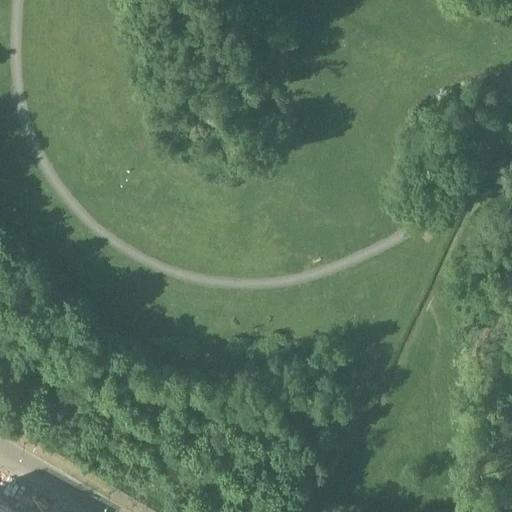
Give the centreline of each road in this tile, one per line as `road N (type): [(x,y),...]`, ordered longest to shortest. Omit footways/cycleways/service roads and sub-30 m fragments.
road 1 (residential): [(511,95),(470,183),(415,225),(340,265),(263,283),(220,283),(130,252),(52,181),(21,108),(18,0)]
road 2 (track): [(306,509),(470,183)]
